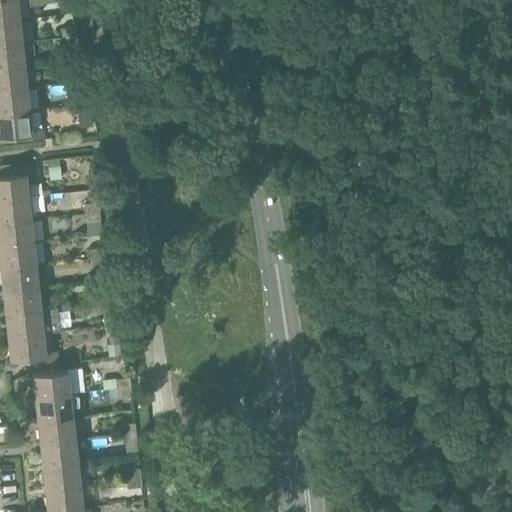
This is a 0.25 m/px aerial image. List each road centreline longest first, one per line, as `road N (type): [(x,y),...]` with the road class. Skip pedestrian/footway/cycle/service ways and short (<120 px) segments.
road 1 (primary): [(279,294),(217,0)]
road 2 (primary): [(317,511),(289,303),(279,294)]
road 3 (primary): [(279,294),(273,306),(297,511)]
